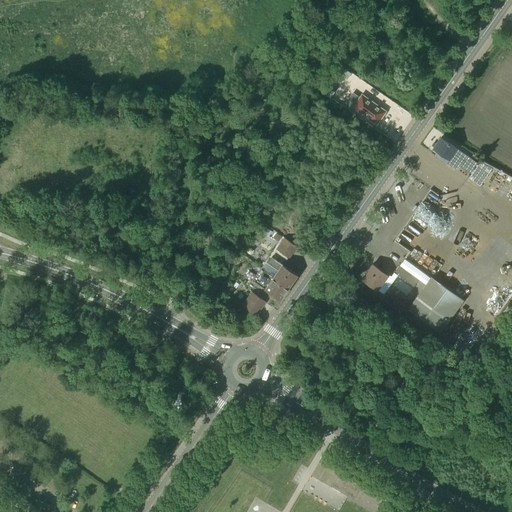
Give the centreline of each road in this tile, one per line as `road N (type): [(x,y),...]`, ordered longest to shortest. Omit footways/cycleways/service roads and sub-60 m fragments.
road 1 (secondary): [(260,351),(507,0)]
road 2 (tertiary): [(230,358),(134,304),(0,254)]
road 3 (residential): [(476,511),(267,381)]
road 4 (track): [(511,408),(395,407),(360,444)]
road 5 (secondary): [(146,511),(235,388)]
